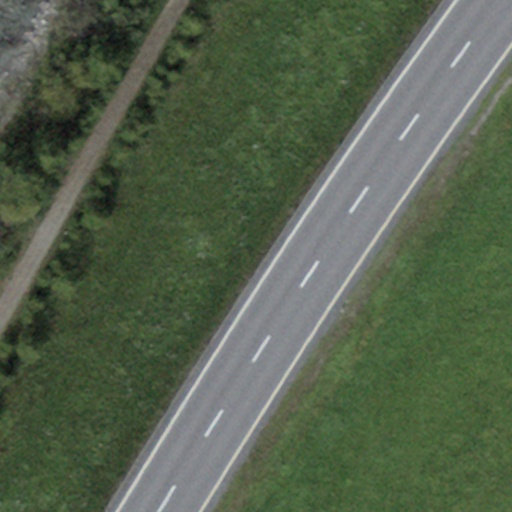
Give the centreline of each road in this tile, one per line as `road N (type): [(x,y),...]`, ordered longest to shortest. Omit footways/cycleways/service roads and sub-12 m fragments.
road 1 (primary): [(504,0),(378,173),(163,511)]
road 2 (track): [(0,317),(188,0)]
